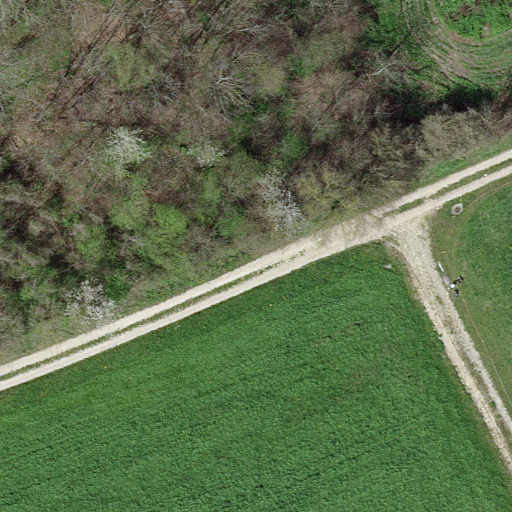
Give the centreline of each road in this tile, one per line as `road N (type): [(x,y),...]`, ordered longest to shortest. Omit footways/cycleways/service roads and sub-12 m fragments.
road 1 (track): [(0,372),(394,222),(511,155)]
road 2 (track): [(394,222),(511,449)]
